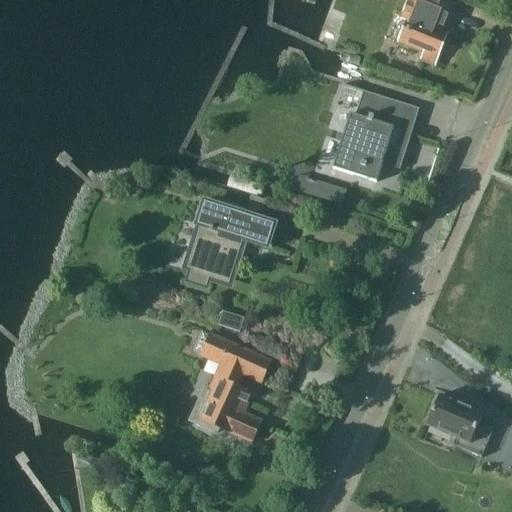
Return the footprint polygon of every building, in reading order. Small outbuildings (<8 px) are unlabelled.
[(444,33),(454,7),(436,0),(409,0),(401,20),(408,23),(399,44),(425,54),(422,62),(435,67),(447,34),(444,33)] [(365,93),(357,117),(350,115),(333,169),(376,183),(382,166),(400,172),(406,153),(387,147),(401,105),(365,93)] [(230,176),(226,187),(260,198),(264,186),(230,176)] [(304,179),(299,193),(341,206),(346,191),(304,179)] [(208,278),(212,280),(228,285),(238,254),(235,254),(240,239),(271,250),(272,248),(267,246),(275,222),(273,222),(272,226),(200,203),(200,205),(201,205),(195,223),(194,223),(193,224),(201,227),(189,263),(211,270),(208,278)] [(244,319),(222,313),(218,327),(240,333),(244,319)] [(252,442),(260,424),(237,414),(241,407),(244,409),(250,396),(236,390),(242,376),(260,384),(268,364),(210,338),(209,340),(201,336),(194,354),(202,357),(201,359),(222,368),(204,410),(198,407),(190,425),(217,436),(220,431),(229,435),(230,433),(252,442)] [(425,427),(454,440),(451,447),(480,460),(492,433),(478,426),(482,417),(438,398),(425,427)]
